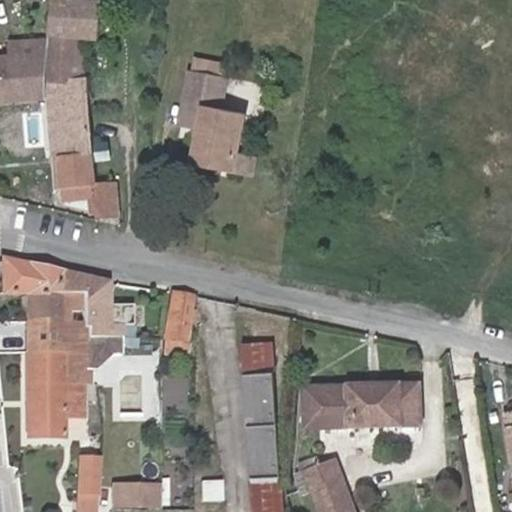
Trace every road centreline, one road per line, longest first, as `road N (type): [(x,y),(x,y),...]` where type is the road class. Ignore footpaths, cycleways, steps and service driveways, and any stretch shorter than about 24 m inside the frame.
road 1 (residential): [(511,353),(0,241)]
road 2 (unknown): [(226,287),(242,511)]
road 3 (unknown): [(465,342),(493,511)]
